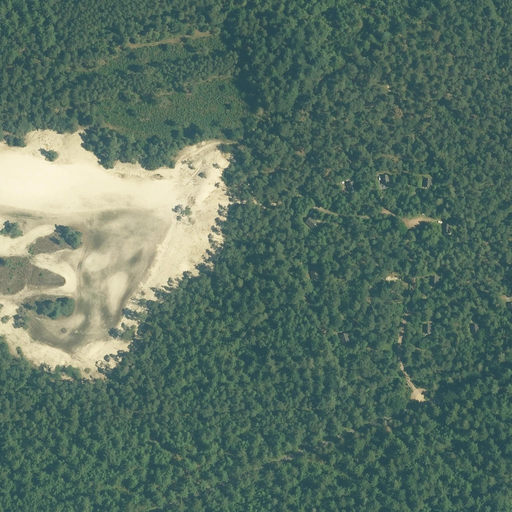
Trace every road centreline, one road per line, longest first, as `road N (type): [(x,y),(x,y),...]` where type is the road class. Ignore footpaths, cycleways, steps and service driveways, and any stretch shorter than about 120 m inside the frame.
road 1 (track): [(304,299),(249,189),(235,142),(454,0)]
road 2 (unclassified): [(152,511),(511,368)]
road 3 (track): [(0,425),(364,408)]
road 4 (track): [(226,20),(151,47),(0,70)]
road 5 (track): [(260,125),(219,0)]
road 6 (track): [(304,299),(364,408)]
